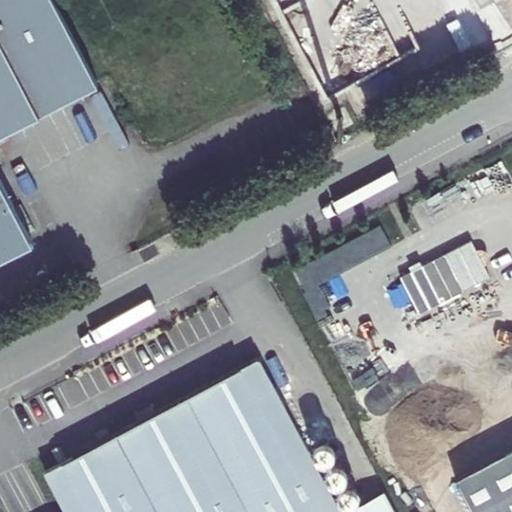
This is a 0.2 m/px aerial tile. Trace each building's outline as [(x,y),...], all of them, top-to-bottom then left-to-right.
[(47,0),(0,0),(0,260),(30,244),(0,189),(0,142),(96,89),(47,0)] [(382,283),(401,319),(471,281),(465,271),(468,269),(469,267),(470,264),(470,261),(469,258),(466,256),(463,255),(460,254),(457,255),(451,245),(404,271),(401,265),(390,272),(393,277),(382,283)] [(335,511),(254,357),(45,470),(66,511),(335,511)] [(511,511),(511,443),(437,484),(451,511),(511,511)] [(399,511),(388,490),(347,511),(399,511)]
